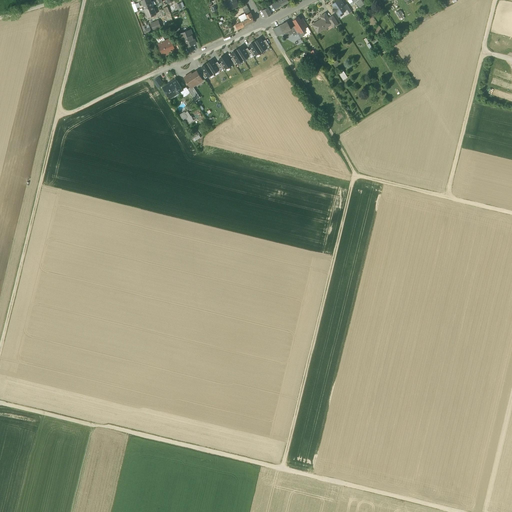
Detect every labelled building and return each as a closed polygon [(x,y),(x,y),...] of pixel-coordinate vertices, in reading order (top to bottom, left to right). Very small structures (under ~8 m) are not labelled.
[(341,0),(335,0),(332,2),(335,5),(334,6),(337,10),(338,9),(341,10),(341,11),(345,8),(346,7),(344,4),(341,0)] [(272,3),(262,8),(266,16),(272,13),(270,9),(274,6),(272,3)] [(153,4),(145,8),(148,16),(157,13),(153,4)] [(326,11),(321,14),(322,17),(313,23),(318,31),(332,22),(331,20),(329,17),(329,16),(326,11)] [(245,12),(239,15),(242,21),(243,20),(248,18),(246,14),(245,12)] [(248,18),(243,20),(245,24),(255,20),(251,12),(246,14),(248,18)] [(338,22),(333,14),(329,16),(329,17),(331,20),(332,22),(334,25),(338,22)] [(299,15),(294,18),(297,23),(300,29),(303,29),(306,27),(305,25),(301,19),(299,15)] [(158,19),(151,22),(154,29),(161,26),(158,19)] [(242,21),(236,24),(238,28),(245,24),(243,20),(242,21)] [(287,20),(281,23),(284,30),(291,27),(287,20)] [(277,34),(284,30),(281,23),(273,27),(277,34)] [(294,25),(291,27),(284,30),(287,35),(293,32),(294,34),(298,32),(297,30),(294,25)] [(182,31),(181,32),(182,33),(186,45),(195,41),(190,28),(182,31)] [(164,32),(156,36),(158,42),(167,38),(164,32)] [(167,38),(158,42),(163,53),(171,49),(172,51),(176,49),(171,36),(167,38)] [(262,50),(267,46),(263,40),(261,36),(255,40),(262,50)] [(256,53),(262,50),(255,40),(250,43),(252,47),(256,53)] [(243,45),(237,48),(244,58),(249,54),(245,48),(243,45)] [(237,48),(232,51),(234,55),(238,61),(244,58),(237,48)] [(225,53),(220,57),(222,60),(226,67),(232,63),(225,53)] [(213,58),(207,61),(214,72),(219,68),(215,62),(213,58)] [(488,76),(505,81),(507,73),(509,65),(492,60),(490,67),(488,76)] [(207,61),(202,65),(204,69),(208,75),(214,72),(207,61)] [(344,78),(348,75),(342,66),(338,69),(344,78)] [(302,68),(299,70),(306,82),(310,80),(302,68)] [(197,69),(191,73),(190,72),(185,75),(191,85),(192,86),(194,85),(197,82),(195,80),(202,76),(197,69)] [(159,76),(154,79),(158,86),(163,82),(159,76)] [(176,77),(171,80),(172,81),(164,86),(169,94),(176,89),(178,91),(183,88),(176,77)] [(189,87),(196,99),(201,96),(194,85),(192,86),(191,85),(189,87)] [(176,89),(169,94),(171,96),(172,97),(179,93),(178,91),(176,89)] [(180,109),(187,104),(184,101),(177,105),(180,109)] [(192,134),(194,139),(202,135),(199,130),(192,134)]
